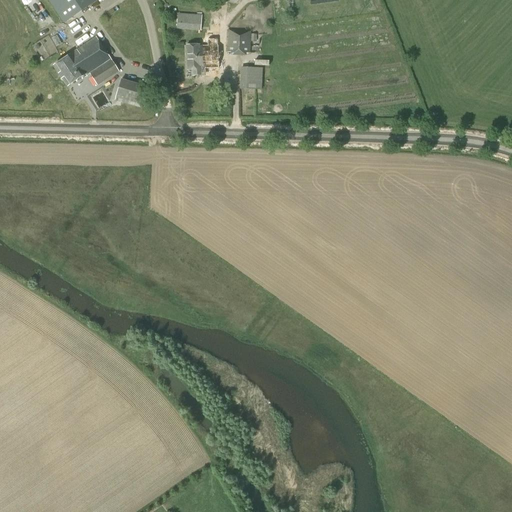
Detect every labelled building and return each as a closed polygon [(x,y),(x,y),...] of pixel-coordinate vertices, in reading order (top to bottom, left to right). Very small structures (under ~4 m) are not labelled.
[(47,0),(64,23),(99,0),(47,0)] [(178,14),(177,29),(192,30),(193,16),(178,14)] [(250,53),(251,31),(229,30),(227,52),(231,52),(231,55),(246,56),(246,53),(250,53)] [(118,72),(96,37),(71,53),(72,55),(54,66),(67,87),(90,71),(99,85),(118,72)] [(209,46),(203,46),(204,69),(219,69),(218,46),(217,46),(217,41),(209,42),(209,46)] [(200,45),(187,46),(187,55),(187,60),(187,71),(193,71),(193,76),(195,76),(204,76),(204,69),(203,46),(200,46),(200,45)] [(151,88),(136,83),(121,79),(115,101),(144,109),(151,88)]
